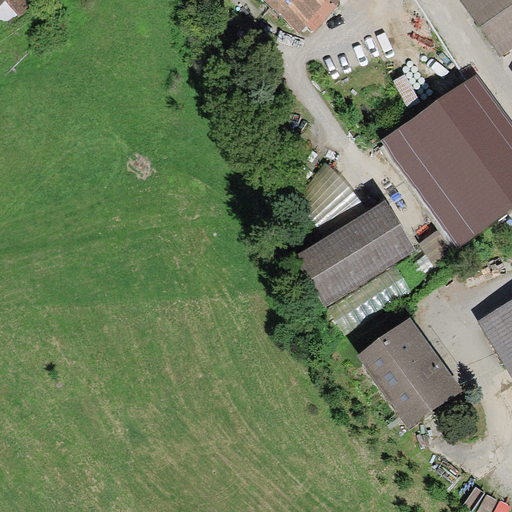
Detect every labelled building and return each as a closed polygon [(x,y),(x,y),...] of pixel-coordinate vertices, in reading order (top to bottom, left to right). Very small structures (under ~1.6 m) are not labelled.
[(261,0),(300,34),(329,1),(336,6),(341,0),(261,0)] [(511,0),(465,0),(504,52),(511,45),(511,0)] [(431,10),(405,25),(411,36),(407,39),(444,98),(479,77),(443,18),(438,21),(431,10)] [(297,258),(326,305),(414,252),(385,205),(297,258)] [(511,298),(481,317),(511,369),(511,298)] [(414,427),(461,390),(406,320),(359,357),(414,427)]
